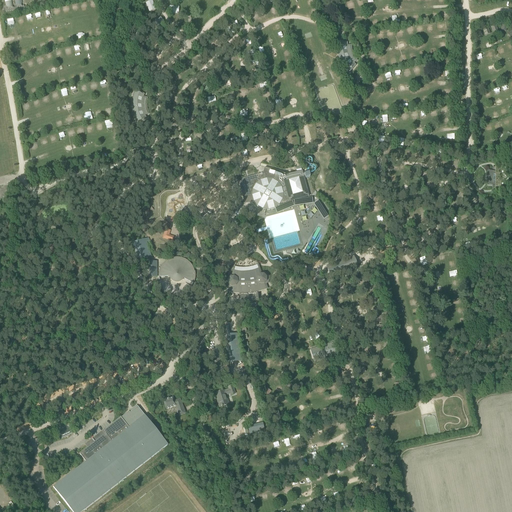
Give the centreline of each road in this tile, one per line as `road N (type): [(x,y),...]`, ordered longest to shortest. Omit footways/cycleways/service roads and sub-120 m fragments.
road 1 (track): [(36,428),(32,383),(22,379),(4,319),(3,258),(32,234),(0,38)]
road 2 (unclassified): [(0,440),(165,379)]
road 3 (unknown): [(398,237),(379,158),(466,163)]
road 4 (unknown): [(341,138),(356,207),(299,271)]
road 5 (unknown): [(24,182),(42,186),(135,152),(156,156)]
road 6 (track): [(190,381),(232,511)]
road 7 (unclassified): [(165,379),(218,371),(210,306)]
